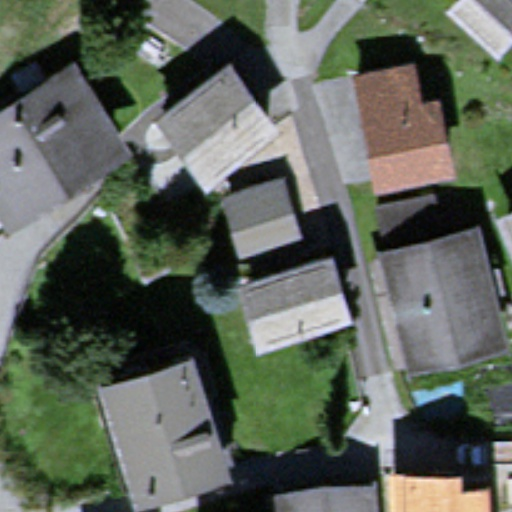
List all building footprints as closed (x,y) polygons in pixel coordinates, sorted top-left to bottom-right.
[(511,3),(509,0),(442,0),(436,5),(477,51),(511,20),(511,3)] [(82,66),(0,113),(0,219),(4,226),(132,153),(82,66)] [(235,66),(154,122),(199,188),(280,133),(235,66)] [(417,79),(361,83),(369,189),(452,182),(446,108),(419,110),(417,79)] [(291,187),(232,201),(249,270),(308,256),(291,187)] [(511,208),(493,217),(511,262),(511,208)] [(478,229),(381,255),(413,374),(510,348),(478,229)] [(331,260),(235,286),(253,351),(349,324),(331,260)] [(197,352),(91,382),(125,503),(231,472),(197,352)] [(487,511),(487,480),(393,483),(393,511),(487,511)] [(278,500),(278,511),(377,511),(376,492),(278,500)]
